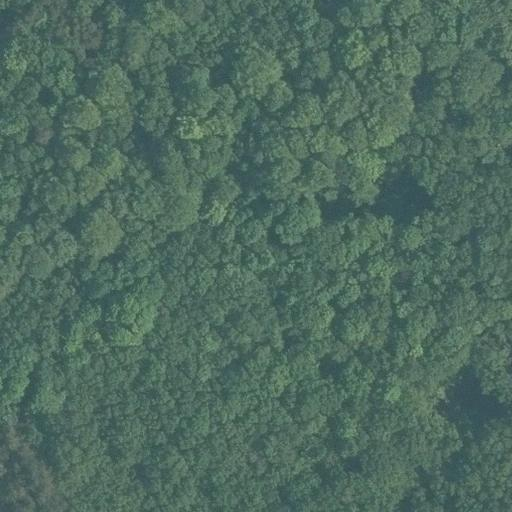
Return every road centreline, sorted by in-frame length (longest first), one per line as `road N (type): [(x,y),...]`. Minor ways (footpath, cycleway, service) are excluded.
road 1 (track): [(0,233),(37,205),(130,0)]
road 2 (track): [(109,511),(37,444),(0,389)]
